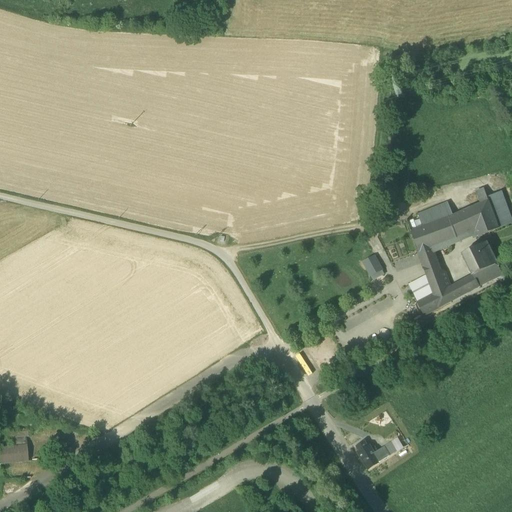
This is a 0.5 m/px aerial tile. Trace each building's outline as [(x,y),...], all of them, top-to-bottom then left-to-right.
[(411,232),(424,269),(438,264),(432,248),(475,231),(478,238),(499,229),(511,224),(500,192),(487,198),(484,190),(475,193),(480,204),(453,216),(448,204),(407,221),(407,220),(406,220),(411,232)] [(463,255),(473,276),(479,287),(502,276),(486,243),(463,255)] [(363,261),(369,277),(383,272),(378,256),(363,261)] [(438,264),(424,269),(427,276),(440,271),(438,264)] [(473,276),(450,288),(447,290),(440,271),(427,276),(434,295),(439,308),(479,287),(473,276)] [(445,273),(440,271),(447,290),(450,288),(445,273)] [(424,316),(439,308),(434,295),(418,303),(424,316)] [(397,439),(389,444),(394,453),(403,448),(397,439)] [(358,454),(368,469),(378,462),(379,463),(389,456),(383,448),(373,454),(369,447),(368,448),(364,443),(357,448),(360,453),(358,454)] [(383,448),(389,456),(394,453),(389,444),(383,448)] [(0,448),(0,464),(28,462),(27,446),(0,448)]
